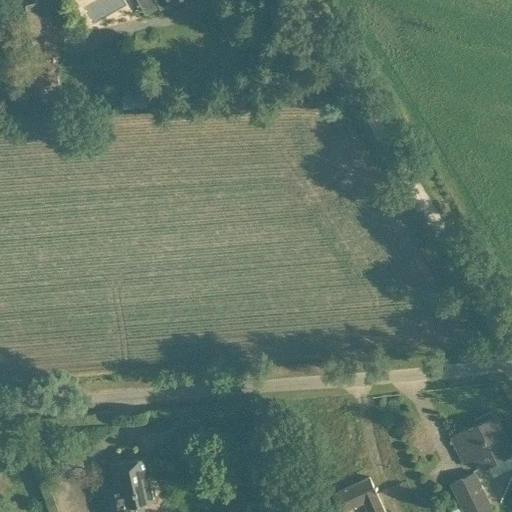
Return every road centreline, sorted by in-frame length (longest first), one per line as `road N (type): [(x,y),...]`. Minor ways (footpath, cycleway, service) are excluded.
road 1 (unclassified): [(0,406),(511,360)]
road 2 (unclassified): [(511,349),(306,0)]
